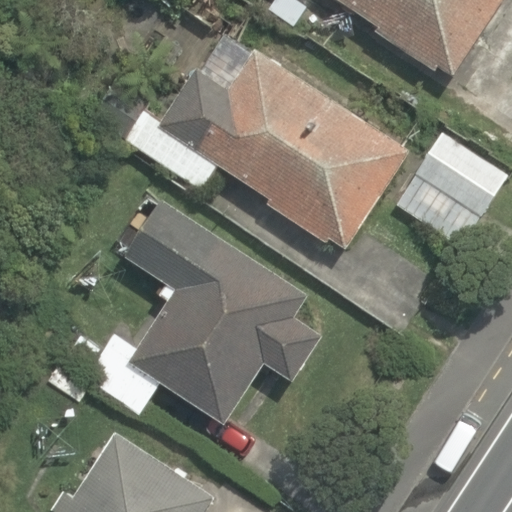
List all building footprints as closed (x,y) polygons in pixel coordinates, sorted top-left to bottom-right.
[(453,78),(458,69),(500,0),(343,0),(378,21),(373,29),(453,78)] [(263,42),(194,138),(335,240),(404,144),(263,42)] [(197,187),(214,162),(140,111),(123,135),(197,187)] [(506,170),(443,129),(395,202),(458,244),(506,170)] [(299,292),(152,197),(119,249),(178,287),(128,366),(222,426),(263,362),(288,378),(320,328),(289,308),(299,292)] [(206,511),(214,499),(108,437),(64,511),(206,511)]
